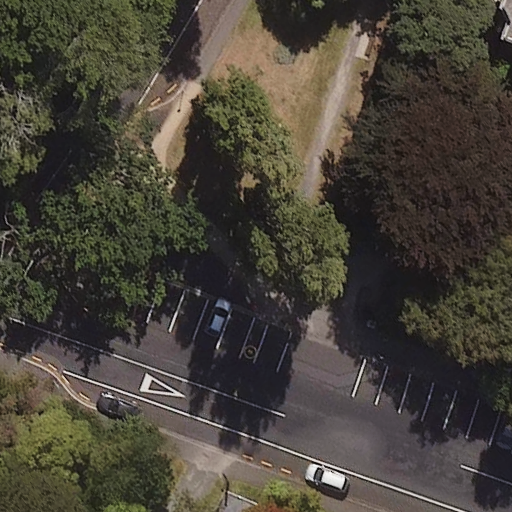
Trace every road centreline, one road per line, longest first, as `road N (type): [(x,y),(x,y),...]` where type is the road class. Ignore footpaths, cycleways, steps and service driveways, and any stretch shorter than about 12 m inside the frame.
road 1 (residential): [(0,294),(511,482)]
road 2 (unclassified): [(0,252),(164,0)]
